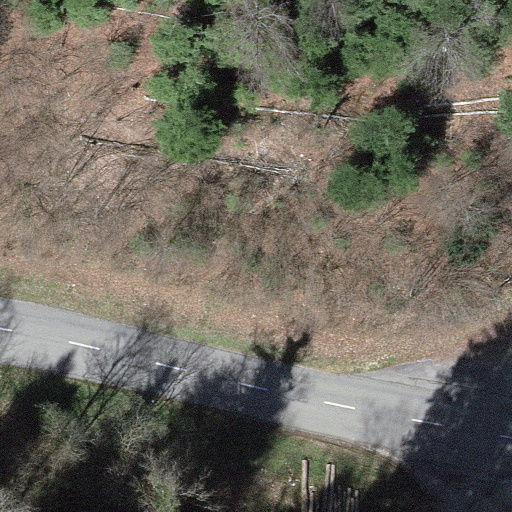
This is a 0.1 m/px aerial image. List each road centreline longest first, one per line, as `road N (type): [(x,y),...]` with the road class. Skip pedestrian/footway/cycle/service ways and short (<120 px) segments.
road 1 (secondary): [(0,329),(511,437)]
road 2 (track): [(485,511),(493,394),(511,368)]
